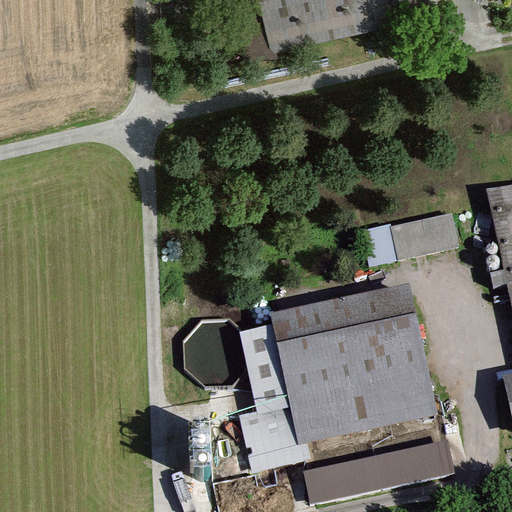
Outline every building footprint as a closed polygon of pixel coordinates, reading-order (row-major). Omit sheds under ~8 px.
[(435,0),(248,0),(258,47),(438,11),(435,0)] [(511,195),(493,199),(511,290),(511,380),(508,381),(511,399),(511,195)] [(454,219),(365,239),(371,268),(461,247),(454,219)] [(413,298),(285,326),(302,403),(239,417),(253,476),(315,462),(311,446),(439,418),(413,298)] [(381,465),(316,478),(319,496),(384,483),(381,465)]
